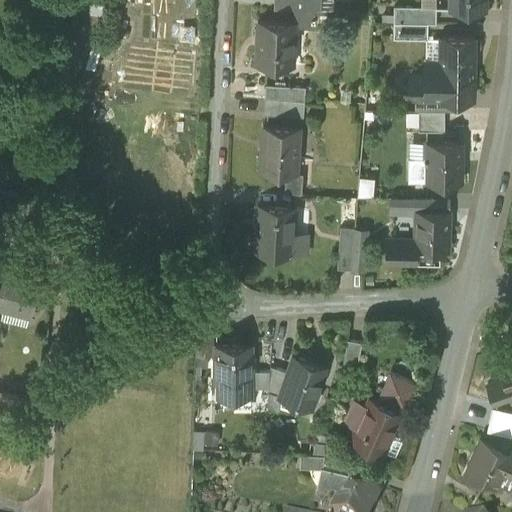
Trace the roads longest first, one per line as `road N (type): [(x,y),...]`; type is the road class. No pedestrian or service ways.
road 1 (residential): [(223,0),(213,316),(473,296)]
road 2 (residential): [(412,511),(473,296)]
road 3 (residential): [(473,296),(511,91)]
